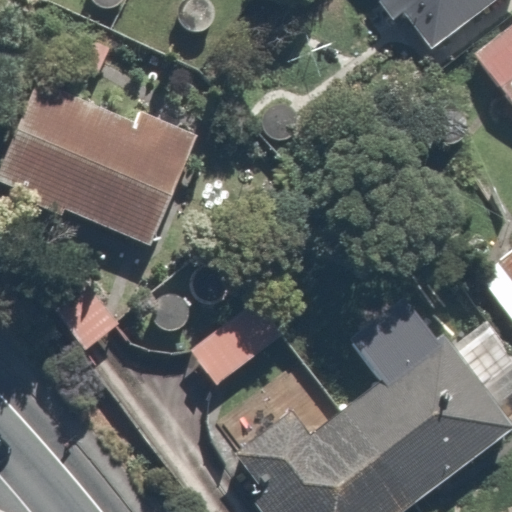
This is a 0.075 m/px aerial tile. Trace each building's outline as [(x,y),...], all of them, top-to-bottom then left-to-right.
[(459,0),(385,0),(409,34),(459,0)] [(511,9),(460,52),(511,116),(511,9)] [(0,188),(137,245),(180,137),(99,104),(122,48),(29,10),(0,80),(0,188)] [(61,231),(15,259),(70,349),(116,321),(61,231)] [(511,237),(471,268),(511,323),(511,237)] [(279,328),(252,286),(176,336),(203,378),(279,328)] [(335,355),(355,384),(316,412),(299,386),(216,443),(263,511),(400,511),(511,435),(511,424),(483,382),(511,362),(511,358),(481,312),(450,334),(423,295),(335,355)]
